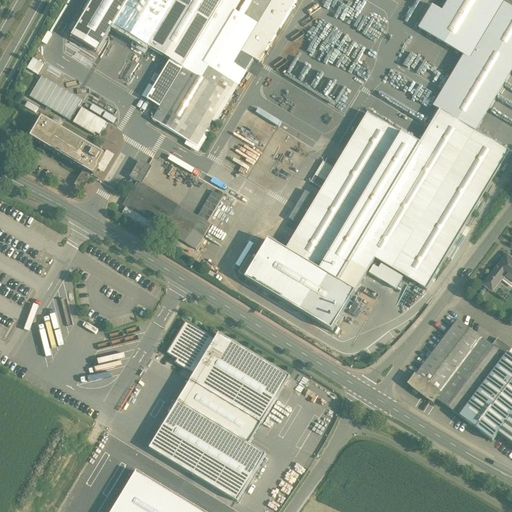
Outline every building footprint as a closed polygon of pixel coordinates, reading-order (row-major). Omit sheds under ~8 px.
[(93,0),(72,37),(98,53),(113,27),(170,61),(147,100),(160,108),(152,121),(187,142),(194,146),(193,148),(197,150),(207,133),(205,132),(206,131),(212,122),(215,124),(254,60),(259,63),(296,0),(93,0)] [(475,133),(511,71),(511,9),(496,0),(450,0),(442,13),(433,7),(419,30),(464,57),(433,108),(440,112),(440,111),(475,133)] [(29,97),(70,121),(82,100),(42,76),(29,97)] [(107,123),(82,108),(73,123),(94,136),(95,134),(100,136),(107,123)] [(419,146),(368,115),(335,170),(323,190),(317,199),(301,227),(286,252),(269,242),(257,262),(249,257),(239,274),(246,279),(245,281),(332,333),(375,260),(427,291),(510,153),(475,133),(440,111),(440,112),(419,146)] [(104,155),(42,118),(30,139),(83,171),(92,176),(94,177),(99,169),(107,157),(104,155)] [(206,131),(205,132),(207,133),(197,150),(193,148),(194,146),(187,142),(184,146),(198,154),(210,134),(206,131)] [(104,155),(107,157),(99,169),(104,171),(112,157),(106,153),(104,155)] [(323,163),(311,183),(323,190),(335,170),(332,168),(334,164),(327,160),(325,164),(323,163)] [(137,182),(138,182),(142,184),(152,168),(140,161),(130,178),(137,182)] [(92,176),(83,171),(74,186),(83,191),(92,176)] [(142,184),(138,182),(137,182),(123,206),(185,244),(193,231),(201,219),(197,217),(142,184)] [(197,217),(201,219),(207,223),(223,198),(213,192),(197,217)] [(288,220),(301,227),(317,199),(305,192),(288,220)] [(207,223),(201,219),(193,231),(204,238),(211,226),(207,223)] [(204,238),(193,231),(185,244),(196,251),(204,238)] [(511,266),(504,260),(484,285),(485,286),(490,279),(497,285),(503,277),(511,283),(511,266)] [(378,270),(373,267),(369,275),(396,291),(403,278),(381,265),(378,270)] [(363,301),(357,298),(348,314),(353,317),(363,301)] [(457,321),(409,385),(433,404),(436,400),(482,339),(457,321)] [(193,378),(149,449),(238,503),(267,456),(249,446),(261,425),(290,378),(263,362),(239,347),(219,335),(216,340),(186,322),(166,354),(177,361),(175,364),(194,376),(193,378)] [(482,339),(436,400),(460,418),(506,357),(492,347),(482,339)] [(511,349),(497,339),(492,347),(506,357),(511,362),(511,349)] [(511,362),(506,357),(460,418),(492,442),(498,434),(511,416),(511,362)] [(511,416),(498,434),(511,444),(511,416)] [(201,511),(137,473),(112,511),(201,511)]
